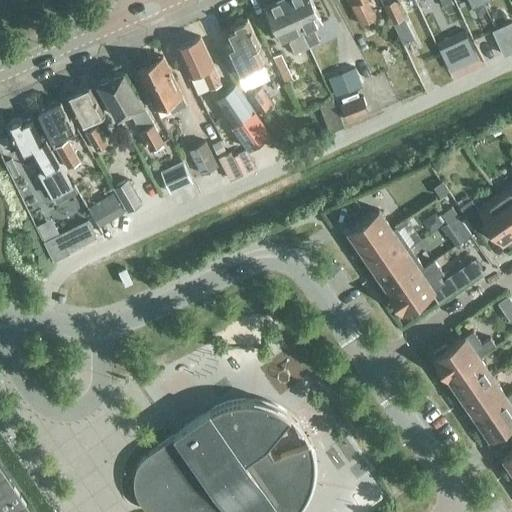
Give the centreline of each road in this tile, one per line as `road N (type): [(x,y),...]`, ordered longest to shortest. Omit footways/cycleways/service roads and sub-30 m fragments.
road 1 (residential): [(370,369),(302,271),(276,258),(248,262),(100,328),(0,314)]
road 2 (residential): [(370,369),(511,272)]
road 3 (residential): [(465,504),(370,369)]
road 4 (tertiary): [(0,77),(146,11)]
